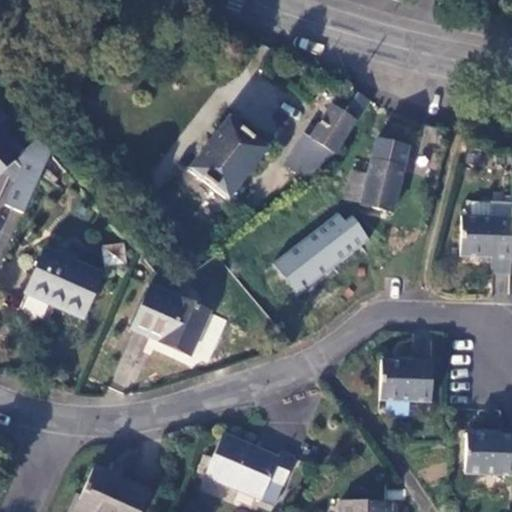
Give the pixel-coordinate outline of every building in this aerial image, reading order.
[(330,106),(309,140),(303,135),(284,166),(303,179),(334,155),(355,121),(357,122),(370,101),(357,93),(344,114),(330,106)] [(227,120),(187,171),(226,201),(266,150),(227,120)] [(50,150),(37,136),(23,150),(0,125),(0,173),(15,160),(21,168),(6,203),(24,211),(50,150)] [(420,126),(408,171),(425,175),(437,130),(420,126)] [(360,203),(360,206),(391,213),(400,174),(386,171),(388,165),(370,161),(367,176),(351,172),(344,200),(360,203)] [(369,242),(352,219),(345,224),(338,216),(275,263),(301,294),(369,242)] [(511,219),(461,217),(459,258),(491,259),(490,274),(510,275),(511,250),(511,221),(511,219)] [(103,261),(121,263),(123,245),(106,243),(103,261)] [(44,250),(25,294),(81,318),(100,274),(44,250)] [(148,288),(130,328),(189,355),(207,314),(148,288)] [(379,361),(378,402),(429,404),(431,363),(379,361)] [(466,435),(464,476),(511,477),(511,437),(501,437),(466,435)] [(220,436),(204,477),(260,500),(268,481),(282,487),(294,459),(280,454),(278,459),(220,436)] [(92,468),(73,511),(140,511),(149,493),(92,468)] [(268,481),(260,500),(275,506),(282,487),(268,481)] [(339,503),(338,511),(384,511),(385,505),(339,503)]
